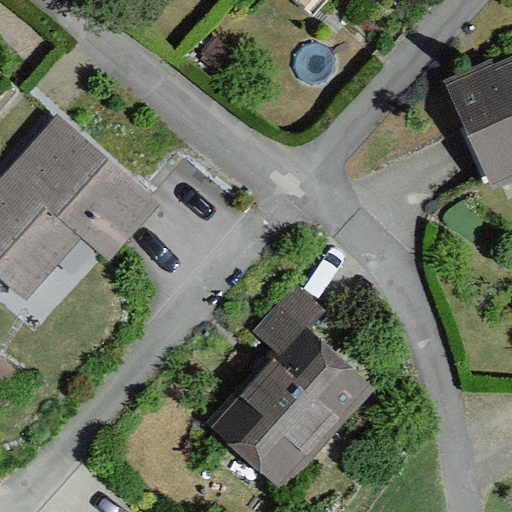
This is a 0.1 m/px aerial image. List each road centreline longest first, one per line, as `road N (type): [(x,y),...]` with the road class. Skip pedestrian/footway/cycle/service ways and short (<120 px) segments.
road 1 (residential): [(287,192),(17,511)]
road 2 (residential): [(287,192),(405,282),(457,511)]
road 3 (residential): [(55,0),(287,192)]
road 4 (residential): [(459,0),(287,192)]
